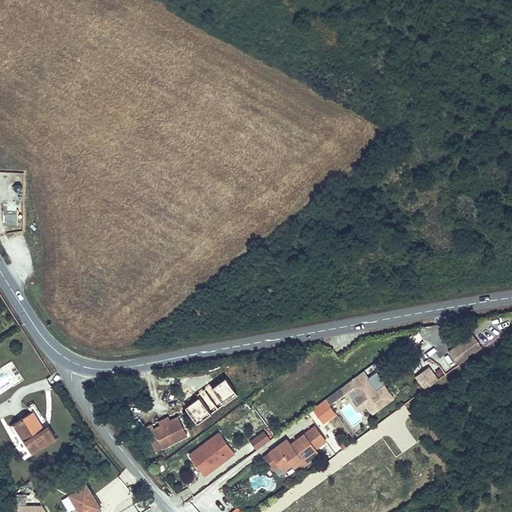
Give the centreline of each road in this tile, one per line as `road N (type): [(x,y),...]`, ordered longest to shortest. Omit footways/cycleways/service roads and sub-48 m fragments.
road 1 (tertiary): [(75,364),(137,365),(511,297)]
road 2 (unclassified): [(75,364),(82,400),(173,511)]
road 3 (tertiary): [(0,269),(48,344),(75,364)]
